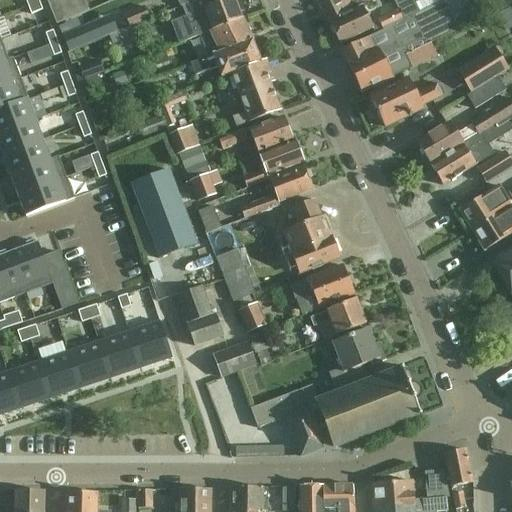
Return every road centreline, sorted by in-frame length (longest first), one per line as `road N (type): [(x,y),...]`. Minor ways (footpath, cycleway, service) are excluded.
road 1 (residential): [(485,431),(274,0)]
road 2 (residential): [(56,473),(223,472)]
road 3 (residential): [(223,472),(364,469)]
road 4 (residential): [(364,469),(455,432),(485,431)]
